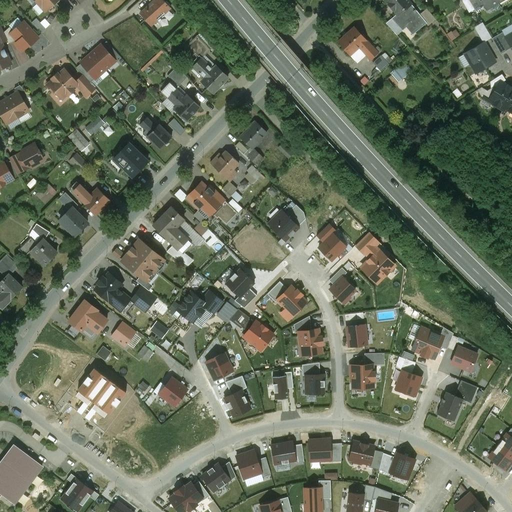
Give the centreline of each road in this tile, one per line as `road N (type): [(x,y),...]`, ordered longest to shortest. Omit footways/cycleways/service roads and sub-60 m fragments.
road 1 (tertiary): [(337,0),(40,312)]
road 2 (primary): [(227,0),(415,210),(511,304)]
road 3 (residential): [(0,393),(143,497)]
road 4 (residential): [(342,421),(330,310),(295,264)]
road 5 (unknown): [(250,93),(336,181)]
